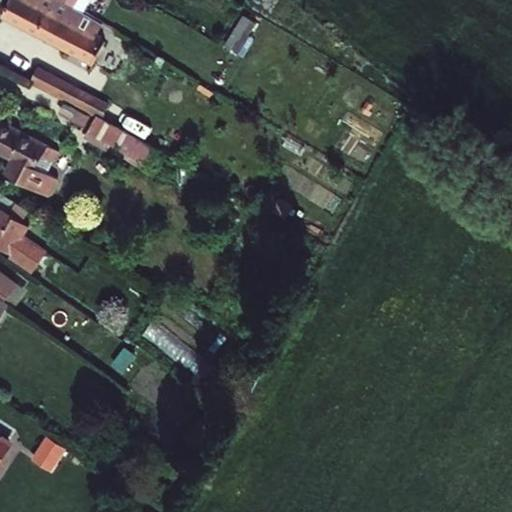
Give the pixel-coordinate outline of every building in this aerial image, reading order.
[(86,4),(79,0),(12,0),(8,8),(97,57),(109,34),(97,28),(104,14),(86,4)] [(228,44),(242,51),(258,16),(244,10),(228,44)] [(38,57),(32,68),(100,107),(106,96),(38,57)] [(96,107),(87,124),(119,142),(129,124),(96,107)] [(47,138),(7,115),(0,127),(0,140),(19,150),(16,154),(34,163),(43,148),(46,150),(50,144),(45,141),(47,138)] [(129,124),(119,142),(147,157),(157,140),(129,124)] [(63,146),(52,140),(50,144),(46,150),(37,166),(49,173),(63,146)] [(37,166),(46,150),(43,148),(34,163),(16,154),(6,172),(49,195),(50,194),(54,193),(59,184),(58,180),(59,178),(49,173),(37,166)] [(24,196),(0,178),(0,198),(17,209),(24,196)] [(17,209),(0,198),(0,223),(7,228),(0,239),(43,265),(49,254),(21,237),(27,226),(32,218),(17,209)] [(56,244),(27,226),(21,237),(49,254),(56,244)] [(0,282),(9,288),(20,272),(0,258),(0,282)] [(9,288),(0,282),(0,293),(5,297),(10,289),(9,288)] [(0,444),(10,429),(0,422),(0,444)] [(71,434),(54,423),(40,444),(57,455),(71,434)]
